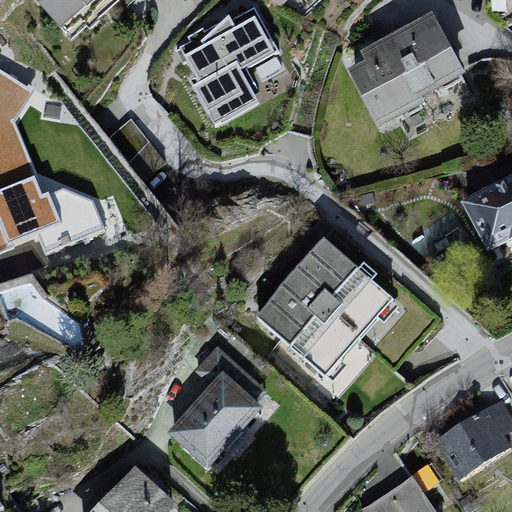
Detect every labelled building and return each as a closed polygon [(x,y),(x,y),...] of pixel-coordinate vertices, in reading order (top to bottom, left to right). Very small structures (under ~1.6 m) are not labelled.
[(110,0),(32,0),(64,39),(110,0)] [(250,0),(172,46),(196,88),(185,95),(219,152),(278,117),(254,77),(285,59),(250,0)] [(440,19),(344,67),(378,132),(479,88),(440,19)] [(125,132),(147,169),(164,159),(141,122),(125,132)] [(511,182),(464,207),(492,261),(511,250),(511,182)] [(45,250),(106,233),(93,184),(43,198),(39,183),(0,193),(0,247),(0,248),(41,237),(45,250)] [(397,311),(327,248),(256,327),(326,390),(397,311)] [(204,374),(217,387),(229,374),(269,411),(283,397),(230,346),(204,374)] [(269,411),(229,374),(217,387),(171,437),(212,474),(269,411)] [(511,418),(502,403),(437,444),(460,481),(511,448),(511,446),(504,434),(511,428),(511,418)] [(0,511),(23,511),(11,492),(18,487),(0,458),(0,511)] [(188,511),(146,475),(113,511),(188,511)] [(437,511),(414,476),(363,510),(364,511),(437,511)]
